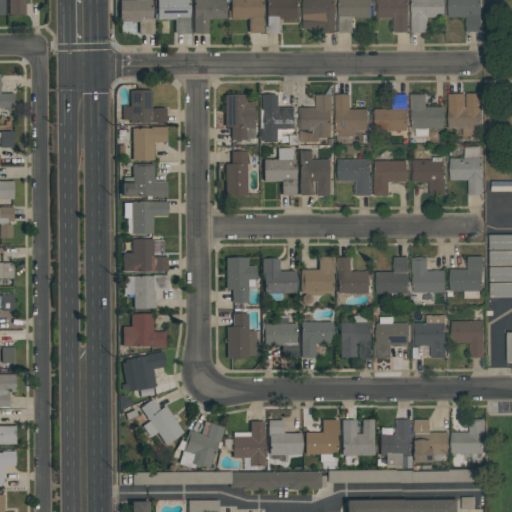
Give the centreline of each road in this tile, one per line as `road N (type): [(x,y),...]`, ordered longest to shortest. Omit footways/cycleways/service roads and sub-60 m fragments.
road 1 (primary): [(95,511),(94,0)]
road 2 (primary): [(65,67),(66,511)]
road 3 (residential): [(65,67),(484,66)]
road 4 (residential): [(197,64),(198,367),(205,387)]
road 5 (residential): [(205,387),(511,387)]
road 6 (residential): [(197,230),(474,227)]
